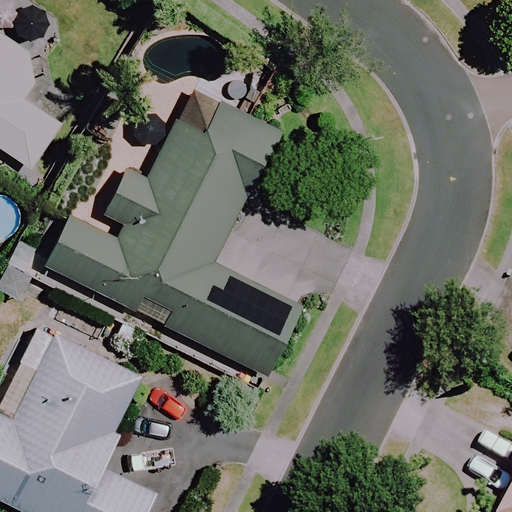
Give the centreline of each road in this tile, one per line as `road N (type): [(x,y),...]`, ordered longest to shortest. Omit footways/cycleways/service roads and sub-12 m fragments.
road 1 (residential): [(450,122),(457,167),(452,235),(313,511)]
road 2 (residential): [(336,0),(406,50),(450,122)]
